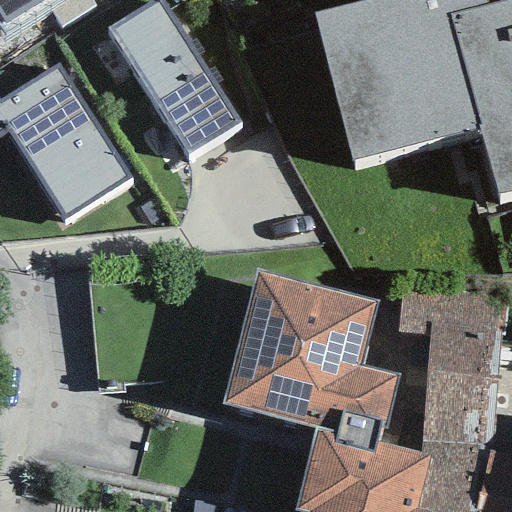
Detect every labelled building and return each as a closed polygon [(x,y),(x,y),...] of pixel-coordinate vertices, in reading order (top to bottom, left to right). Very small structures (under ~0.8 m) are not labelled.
[(63,0),(0,0),(0,29),(5,37),(63,0)] [(144,88),(196,57),(160,0),(154,0),(108,29),(144,88)] [(484,0),(369,0),(313,13),(351,161),(477,128),(495,197),(511,192),(511,0),(504,0),(486,5),(484,0)] [(196,57),(144,88),(186,155),(238,123),(196,57)] [(0,76),(0,143),(11,136),(65,221),(129,180),(56,66),(0,101),(0,76),(0,77),(0,76)] [(376,304),(257,274),(224,404),(316,427),(380,444),(397,378),(360,369),(376,304)] [(380,444),(316,427),(295,510),(305,511),(417,511),(428,461),(418,458),(380,444)]
